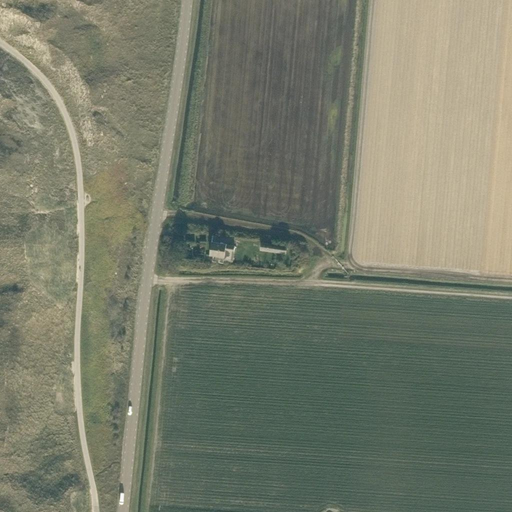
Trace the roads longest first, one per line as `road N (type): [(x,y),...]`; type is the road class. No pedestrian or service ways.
road 1 (tertiary): [(122,511),(189,0)]
road 2 (track): [(511,277),(349,266),(371,0)]
road 3 (track): [(349,266),(329,263),(305,239),(276,228),(157,208)]
road 4 (track): [(306,280),(147,277)]
